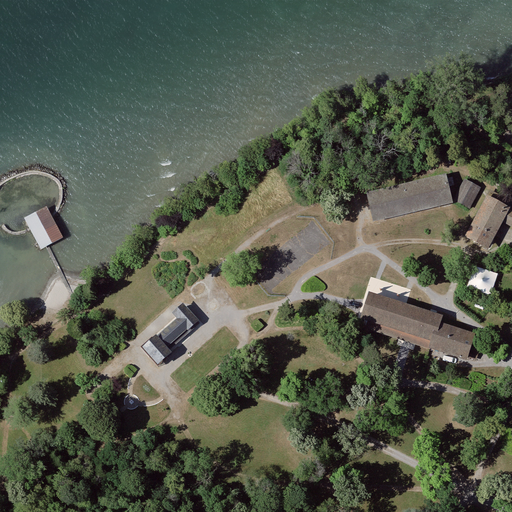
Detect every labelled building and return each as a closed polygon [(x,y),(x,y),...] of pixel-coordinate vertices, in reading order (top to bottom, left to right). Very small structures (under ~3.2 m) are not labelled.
[(365,213),(450,193),(446,178),(361,198),(365,213)] [(453,195),(451,199),(463,206),(465,201),(453,195)] [(486,199),(465,237),(481,245),(494,219),(511,228),(511,213),(497,205),(500,199),(497,196),(493,203),(486,199)] [(45,210),(25,221),(40,249),(60,238),(45,210)] [(494,292),(498,269),(472,265),(469,289),(494,292)] [(407,299),(411,287),(377,276),(373,287),(407,299)] [(367,319),(374,296),(367,294),(359,316),(367,319)] [(438,318),(374,296),(367,319),(429,340),(427,347),(460,358),(468,336),(435,325),(438,318)] [(174,321),(142,349),(155,363),(161,358),(162,360),(167,355),(164,352),(195,325),(180,308),(179,309),(171,316),(174,321)]
